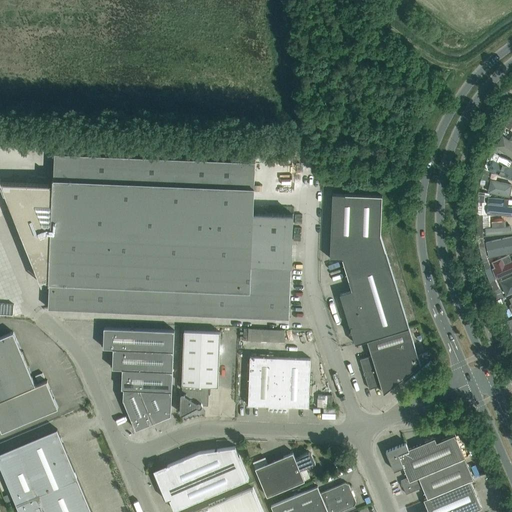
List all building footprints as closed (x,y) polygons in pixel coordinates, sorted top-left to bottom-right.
[(504,136),(496,146),(511,157),(511,133),(508,139),(504,136)] [(489,155),(483,169),(489,170),(494,157),(498,148),(493,146),(489,155)] [(253,212),(255,161),(55,152),(54,177),(53,177),(53,183),(49,183),(49,182),(22,181),(11,181),(0,180),(0,182),(4,193),(10,193),(11,198),(8,199),(11,206),(14,205),(27,239),(24,240),(40,281),(49,277),(49,283),(48,308),(289,317),(293,213),(253,212)] [(490,168),(490,170),(511,178),(511,160),(498,155),(495,161),(494,160),(490,168)] [(481,179),(480,183),(485,184),(486,180),(487,180),(489,171),(489,170),(483,169),(481,179)] [(489,179),(486,192),(511,199),(511,196),(511,190),(506,189),(507,184),(489,179)] [(485,202),(483,202),(485,192),(479,191),(477,201),(476,214),(484,214),(484,213),(485,202)] [(409,326),(386,250),(381,234),(382,195),(333,193),(330,258),(342,258),(352,290),(340,293),(350,326),(351,326),(351,331),(349,331),(349,332),(352,332),(355,343),(367,340),(409,326)] [(487,199),(486,214),(511,216),(511,208),(501,207),(501,200),(487,199)] [(508,221),(489,222),(489,229),(484,229),(485,235),(509,233),(508,221)] [(483,236),(477,237),(479,247),(482,260),(487,258),(485,246),(483,236)] [(486,243),(489,258),(511,252),(511,236),(511,237),(486,243)] [(492,269),(496,279),(511,272),(511,260),(510,261),(507,255),(490,262),(493,268),(492,269)] [(487,258),(482,260),(485,270),(491,268),(487,258)] [(511,276),(499,282),(506,296),(511,293),(511,276)] [(499,288),(495,279),(489,281),(493,291),(499,288)] [(511,316),(503,297),(497,300),(505,318),(511,316)] [(420,364),(409,326),(367,340),(372,355),(360,358),(369,388),(381,385),(384,393),(420,364)] [(174,330),(114,327),(104,327),(103,347),(113,348),(174,350),(174,330)] [(184,330),(182,379),(182,389),(186,391),(184,394),(183,393),(181,393),(181,394),(180,412),(180,413),(181,413),(182,413),(183,413),(197,406),(199,407),(202,406),(203,404),(202,403),(205,402),(203,398),(209,395),(209,385),(218,385),(220,331),(184,330)] [(0,399),(36,384),(13,331),(0,336),(0,399)] [(173,370),(174,350),(113,348),(112,367),(122,368),(173,370)] [(278,409),(280,357),(250,356),(248,404),(269,405),(269,408),(278,409)] [(311,358),(280,357),(278,409),(288,409),(288,405),(309,406),(311,358)] [(172,390),(173,370),(122,368),(122,388),(124,388),(172,390)] [(43,372),(36,375),(38,380),(45,377),(43,372)] [(58,407),(47,380),(36,384),(0,399),(0,425),(2,431),(58,407)] [(171,414),(172,390),(124,388),(123,398),(136,429),(171,414)] [(92,511),(70,459),(57,428),(0,452),(0,463),(20,511),(92,511)] [(403,466),(408,477),(409,480),(465,457),(455,434),(437,442),(435,437),(409,448),(406,442),(386,450),(394,470),(403,466)] [(167,463),(158,467),(153,469),(166,499),(170,498),(175,509),(249,478),(236,446),(199,451),(167,464),(167,463)] [(293,452),(255,467),(267,495),(305,480),(300,469),(316,463),(312,455),(311,453),(309,452),(307,452),(300,455),(300,456),(296,458),(293,452)] [(474,478),(465,457),(409,480),(408,477),(401,480),(406,493),(423,486),(427,497),(427,498),(470,480),(474,478)] [(469,511),(481,507),(470,480),(427,498),(427,497),(424,499),(428,510),(423,511),(469,511)] [(318,485),(271,505),(274,511),(336,511),(355,504),(356,501),(349,483),(345,482),(321,492),(318,485)] [(263,511),(253,487),(195,511),(193,511),(263,511)]
